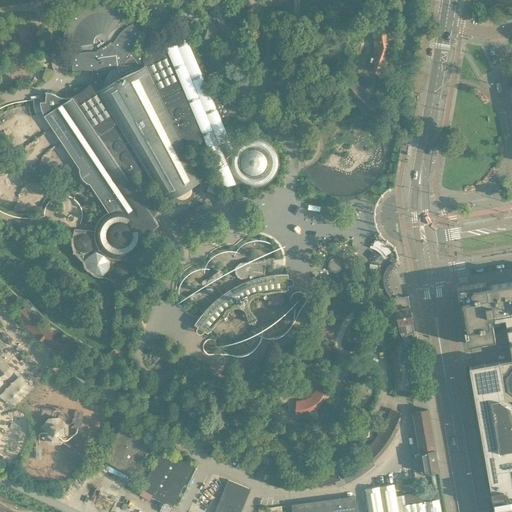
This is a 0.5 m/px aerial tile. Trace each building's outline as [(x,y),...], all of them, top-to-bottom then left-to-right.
[(242,185),(247,184),(242,182),(235,178),(231,173),(228,164),(229,157),(233,147),(221,119),(221,118),(222,117),(223,117),(224,116),(225,114),(226,112),(226,111),(227,109),(227,108),(227,106),(227,105),(227,103),(227,101),(226,100),(225,98),(224,95),(222,94),(220,92),(218,91),(216,90),(213,89),(211,89),(208,89),(203,76),(191,46),(187,37),(187,35),(187,34),(187,33),(186,33),(185,33),(184,32),(182,33),(181,33),(179,33),(178,34),(177,34),(174,37),(173,38),(170,43),(165,47),(162,49),(159,51),(153,53),(145,54),(137,53),(130,50),(132,46),(134,42),(139,36),(141,32),(138,30),(135,27),(133,24),(129,26),(125,21),(125,19),(125,9),(124,12),(116,7),(106,4),(103,4),(95,5),(85,8),(76,14),(69,23),(66,33),(66,43),(63,41),(63,42),(70,46),(72,48),(74,50),(76,54),(71,56),(73,60),(73,69),(78,68),(82,68),(86,68),(94,69),(93,73),(92,78),(90,82),(88,86),(85,89),(82,92),(78,94),(74,96),(69,97),(65,98),(63,98),(54,94),(49,93),(46,93),(44,92),(44,93),(45,93),(45,102),(40,102),(40,103),(40,104),(41,107),(41,109),(42,111),(45,115),(52,127),(62,141),(78,165),(79,167),(78,167),(77,169),(78,170),(78,172),(78,173),(79,175),(79,176),(80,178),(81,179),(82,180),(83,182),(85,183),(87,184),(88,185),(89,185),(90,185),(90,184),(91,184),(102,200),(107,208),(109,211),(107,212),(105,213),(103,214),(102,215),(101,217),(99,218),(98,220),(97,222),(96,224),(95,226),(95,228),(95,230),(74,228),(74,229),(73,231),(73,232),(72,234),(72,236),(71,238),(72,239),(72,241),(72,243),(73,245),(73,247),(74,249),(75,250),(75,252),(77,253),(78,254),(79,256),(81,257),(82,259),(83,260),(83,262),(84,264),(84,266),(87,268),(90,271),(91,272),(94,274),(98,275),(100,275),(101,275),(103,275),(105,276),(107,276),(109,277),(110,278),(112,279),(113,280),(114,280),(117,280),(121,280),(125,280),(129,279),(130,279),(131,278),(132,277),(134,276),(136,275),(137,274),(132,262),(140,259),(136,250),(138,248),(140,246),(140,245),(141,243),(143,239),(144,237),(145,235),(146,233),(148,231),(150,230),(151,229),(152,227),(154,225),(156,223),(151,216),(154,214),(155,213),(155,212),(155,211),(155,210),(154,209),(153,208),(152,208),(151,207),(150,207),(147,209),(127,179),(145,167),(164,198),(168,196),(172,193),(173,194),(173,195),(174,196),(175,196),(176,197),(177,198),(179,198),(180,198),(181,198),(182,198),(183,198),(185,198),(186,197),(187,197),(188,196),(189,195),(190,194),(190,193),(191,192),(191,191),(192,190),(192,188),(192,187),(191,186),(191,185),(191,183),(190,182),(195,180),(199,178),(184,147),(202,138),(217,172),(224,190),(230,187),(236,185),(242,185)] [(381,78),(391,47),(387,20),(372,23),(376,46),(373,55),(371,55),(368,68),(375,70),(373,76),(381,78)] [(199,33),(203,41),(211,37),(207,29),(199,33)] [(18,62),(13,57),(8,62),(13,67),(18,62)] [(44,80),(46,83),(50,80),(53,75),(54,70),(45,67),(42,78),(44,80)] [(211,73),(206,75),(209,81),(219,77),(216,71),(211,73)] [(372,100),(368,97),(366,95),(364,93),(363,92),(361,90),(359,88),(357,85),(355,83),(354,83),(354,84),(353,85),(353,86),(352,86),(352,87),(351,89),(350,89),(348,89),(347,89),(346,90),(345,90),(347,93),(348,95),(351,97),(352,99),(354,101),(356,103),(357,104),(361,107),(362,109),(367,112),(369,114),(373,116),(378,118),(380,114),(382,111),(384,107),(380,105),(378,104),(376,102),(374,101),(372,100)] [(235,95),(226,100),(227,101),(227,103),(227,105),(227,106),(227,108),(227,109),(226,111),(226,112),(225,114),(231,114),(238,114),(251,115),(249,109),(247,109),(243,108),(240,102),(241,100),(239,95),(235,95)] [(235,144),(233,147),(229,157),(228,164),(231,173),(235,178),(242,182),(247,184),(251,185),(255,185),(259,184),(262,183),(266,181),(269,179),(271,176),(273,173),(275,169),(276,165),(276,161),(276,158),(275,154),(274,150),(272,147),(270,144),(267,142),(263,140),(260,138),(256,137),(252,137),(248,137),(245,138),(241,140),(238,142),(235,144)] [(207,190),(215,194),(220,183),(212,179),(207,190)] [(387,249),(385,246),(384,245),(383,244),(380,242),(379,242),(376,240),(373,239),(371,245),(373,246),(374,247),(376,248),(378,249),(379,250),(380,251),(381,252),(382,253),(384,255),(389,252),(388,250),(387,249)] [(329,269),(329,270),(330,271),(331,271),(332,272),(333,272),(334,272),(335,272),(336,272),(337,272),(339,271),(340,270),(341,269),(341,268),(342,267),(342,265),(342,264),(342,263),(341,262),(340,261),(339,260),(339,259),(338,259),(337,259),(336,258),(335,258),(334,258),(333,259),(332,259),(331,260),(330,260),(329,261),(329,262),(328,263),(328,264),(328,265),(328,266),(328,267),(328,268),(329,269)] [(195,297),(191,302),(199,309),(203,313),(196,322),(199,325),(198,326),(198,327),(197,327),(197,328),(197,329),(198,329),(198,330),(198,331),(199,331),(200,331),(200,332),(201,332),(201,331),(202,331),(203,331),(203,330),(205,329),(208,331),(209,330),(208,329),(210,329),(215,323),(222,316),(223,316),(224,316),(225,316),(226,316),(225,316),(226,315),(226,314),(226,312),(227,311),(227,310),(228,309),(229,308),(230,308),(231,307),(232,306),(233,305),(235,305),(236,305),(238,305),(239,305),(241,305),(242,306),(244,306),(244,307),(245,307),(246,308),(247,309),(248,310),(248,311),(249,312),(249,313),(251,321),(253,323),(253,324),(254,324),(255,323),(255,322),(255,321),(255,320),(255,319),(250,313),(250,312),(249,311),(248,310),(248,309),(248,308),(248,307),(248,306),(248,305),(248,304),(248,303),(248,302),(249,301),(249,300),(249,299),(250,298),(251,298),(252,297),(253,296),(254,295),(255,294),(256,294),(258,294),(259,294),(261,294),(262,294),(263,294),(264,294),(264,295),(265,295),(266,295),(266,296),(266,295),(266,294),(267,294),(267,293),(274,292),(285,291),(286,291),(287,289),(287,290),(288,291),(289,290),(289,286),(291,286),(292,286),(293,286),(293,285),(294,285),(294,284),(294,283),(294,282),(294,281),(293,281),(293,280),(292,280),(291,280),(289,280),(289,275),(287,275),(286,275),(284,275),(283,275),(282,275),(280,275),(279,275),(278,276),(276,276),(276,269),(275,259),(268,260),(259,262),(253,263),(246,265),(240,267),(231,271),(223,276),(215,281),(210,284),(202,290),(195,297)] [(511,280),(486,286),(485,282),(456,287),(457,292),(458,296),(465,336),(466,345),(495,340),(493,325),(490,325),(489,318),(495,318),(495,319),(505,317),(511,315),(511,280)] [(408,316),(408,314),(409,314),(410,313),(407,296),(404,297),(400,297),(399,297),(396,296),(396,295),(393,293),(392,296),(395,298),(394,301),(394,304),(395,311),(394,311),(393,312),(392,313),(391,314),(391,315),(390,316),(390,317),(391,318),(391,319),(391,320),(392,321),(393,322),(393,323),(394,323),(395,324),(396,324),(397,324),(399,330),(399,333),(400,335),(401,336),(403,338),(406,335),(408,334),(412,334),(414,333),(411,317),(410,316),(409,316),(408,316)] [(36,313),(39,310),(31,302),(28,305),(36,313)] [(70,357),(75,345),(73,344),(68,341),(65,340),(61,337),(59,336),(54,333),(51,331),(47,328),(45,326),(42,324),(40,322),(37,319),(33,315),(31,313),(28,309),(26,306),(16,314),(22,321),(26,326),(31,331),(36,335),(40,339),(41,340),(46,344),(52,347),(58,351),(64,354),(70,357)] [(511,511),(511,315),(505,317),(511,360),(469,367),(474,395),(472,395),(482,454),(484,454),(494,511),(511,511)] [(0,383),(2,382),(1,382),(0,382),(0,375),(8,367),(0,358),(0,383)] [(196,368),(186,377),(207,393),(209,390),(208,389),(210,385),(201,366),(200,365),(196,368)] [(327,394),(317,389),(316,391),(314,393),(312,395),(310,397),(308,398),(306,399),(304,400),(301,400),(299,400),(298,412),(300,412),(302,412),(305,411),(308,411),(309,410),(311,409),(313,409),(315,407),(316,407),(318,405),(320,403),(322,401),(324,400),(325,398),(326,396),(327,394)] [(9,390),(2,397),(7,403),(14,395),(9,390)] [(365,450),(360,455),(366,462),(354,470),(341,477),(337,468),(329,471),(310,475),(295,476),(282,475),(270,472),(267,483),(280,485),(292,487),(311,486),(323,484),(336,480),(338,485),(345,483),(352,479),(364,472),(373,464),(372,462),(378,456),(387,444),(398,427),(395,426),(397,423),(398,420),(399,418),(400,415),(401,412),(391,409),(386,420),(378,435),(373,441),(365,450)] [(427,410),(413,412),(412,412),(423,474),(437,471),(427,410)] [(67,435),(67,425),(62,421),(59,418),(48,419),(42,427),(43,437),(50,443),(61,443),(67,435)] [(102,459),(132,477),(152,443),(122,425),(102,459)] [(162,449),(141,489),(173,505),(194,465),(162,449)] [(240,511),(250,489),(228,480),(214,511),(240,511)] [(441,511),(439,499),(438,490),(396,496),(394,484),(364,489),(368,511),(441,511)] [(355,511),(354,498),(332,501),(324,502),(293,506),(294,511),(355,511)]
